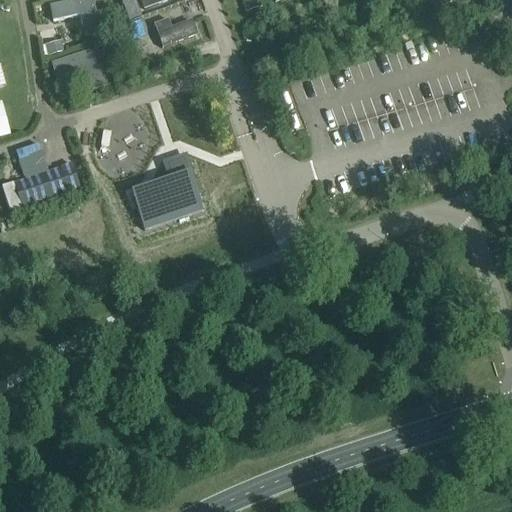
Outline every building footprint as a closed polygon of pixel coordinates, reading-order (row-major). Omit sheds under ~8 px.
[(141,0),(147,16),(187,1),(186,0),(141,0)] [(97,2),(51,11),(54,28),(82,22),(87,44),(102,41),(100,18),(97,2)] [(167,55),(203,42),(197,26),(176,34),(172,25),(158,30),(167,55)] [(101,53),(55,68),(61,86),(88,78),(94,96),(113,90),(101,53)] [(169,181),(129,194),(142,232),(199,212),(188,181),(188,182),(181,161),(173,163),(164,166),(169,181)] [(16,189),(25,215),(84,194),(75,169),(16,189)]
